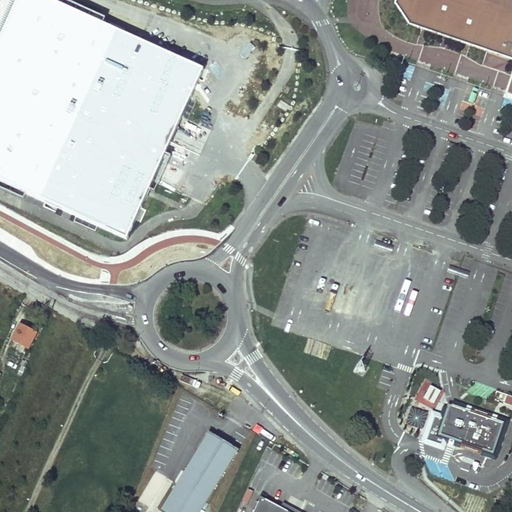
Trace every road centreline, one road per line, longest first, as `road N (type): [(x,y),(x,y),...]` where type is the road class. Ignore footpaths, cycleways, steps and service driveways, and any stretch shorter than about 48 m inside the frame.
road 1 (unclassified): [(336,91),(228,248),(195,268)]
road 2 (unclassified): [(233,295),(240,259),(348,105)]
road 3 (primary): [(280,406),(348,466),(420,511)]
road 4 (primary): [(34,276),(144,331)]
road 5 (primary): [(153,284),(81,287),(34,276)]
